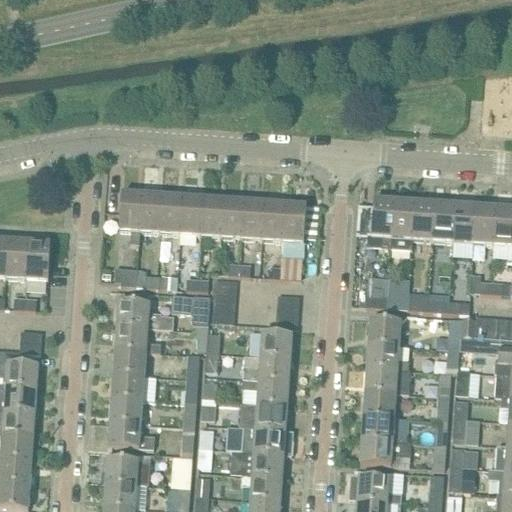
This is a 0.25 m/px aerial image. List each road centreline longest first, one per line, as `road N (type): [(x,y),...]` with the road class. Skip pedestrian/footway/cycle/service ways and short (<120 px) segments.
road 1 (residential): [(64,511),(89,138)]
road 2 (residential): [(343,153),(318,511)]
road 3 (unclassified): [(343,153),(89,138)]
road 4 (secondary): [(0,43),(196,0)]
road 5 (unclassified): [(511,164),(343,153)]
